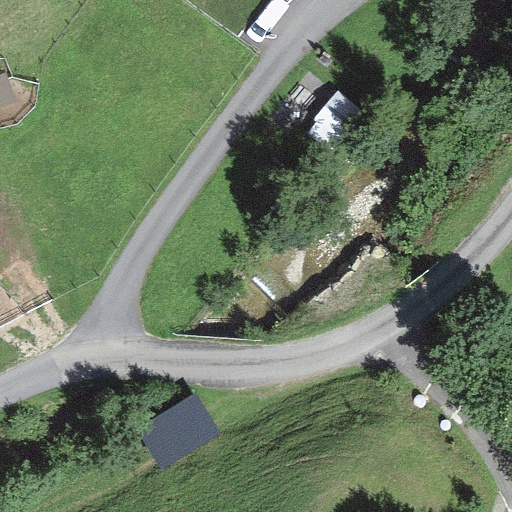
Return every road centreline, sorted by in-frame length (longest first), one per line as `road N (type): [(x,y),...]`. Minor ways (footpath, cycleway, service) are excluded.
road 1 (track): [(0,391),(115,362),(255,362),(318,353),(390,322),(468,264)]
road 2 (track): [(511,447),(390,322)]
